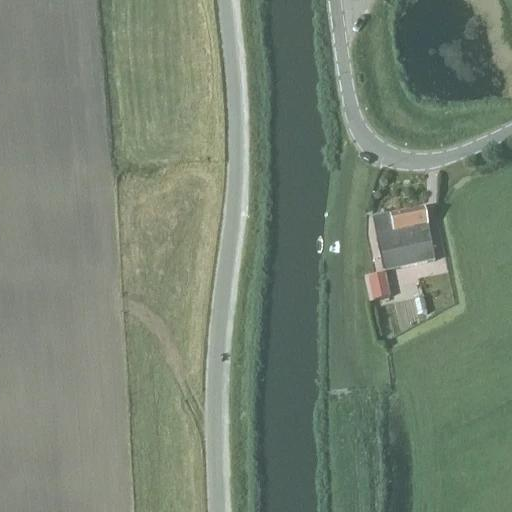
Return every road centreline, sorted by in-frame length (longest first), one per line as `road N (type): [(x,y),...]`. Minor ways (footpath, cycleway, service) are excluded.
road 1 (unclassified): [(217,511),(217,348),(236,162),(225,0)]
road 2 (unclassified): [(511,133),(436,163),(375,149),(348,103),(334,0)]
